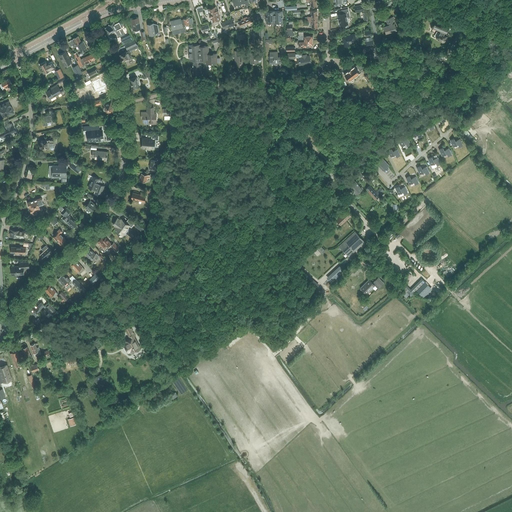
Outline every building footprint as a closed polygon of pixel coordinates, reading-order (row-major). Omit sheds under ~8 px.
[(232,0),(234,6),(237,5),(238,8),(241,7),(241,4),(245,3),(246,6),(247,7),(250,7),(249,5),(247,0),(246,0),(245,1),(244,0),(232,0)] [(354,6),(355,12),(363,10),(364,14),(367,14),(364,2),(362,2),(362,5),(354,6)] [(218,21),(221,20),(218,11),(217,11),(216,6),(205,9),(206,14),(209,13),(212,25),(219,24),(218,21)] [(339,11),(340,14),(337,15),(338,19),(337,19),(338,24),(339,24),(340,26),(348,24),(347,17),(349,16),(348,9),(339,11)] [(254,21),(255,22),(263,19),(264,10),(252,14),(252,15),(253,18),(254,21)] [(274,23),(274,11),(265,11),(266,23),(274,23)] [(282,11),(274,11),(274,23),(283,23),(282,11)] [(311,17),(307,17),(308,20),(317,19),(317,11),(311,11),(311,17)] [(241,27),(252,22),(254,21),(253,18),(252,15),(250,16),(250,17),(248,18),(247,16),(240,19),(241,21),(239,22),(241,27)] [(130,19),(133,31),(141,29),(138,17),(130,19)] [(170,22),(173,31),(172,31),(173,35),(185,32),(184,27),(185,27),(185,25),(191,23),(191,24),(193,24),(192,18),(190,18),(190,17),(183,19),(184,20),(181,20),(180,19),(174,21),(174,22),(170,22)] [(387,25),(384,26),(386,33),(396,30),(394,24),(395,23),(393,17),(385,19),(387,25)] [(225,21),(225,22),(227,28),(234,26),(232,19),(225,21)] [(317,19),(308,20),(308,21),(308,22),(312,22),(312,28),(317,28),(317,19)] [(124,34),(121,28),(122,28),(121,26),(119,23),(119,22),(115,24),(114,24),(114,23),(109,25),(110,27),(106,29),(108,34),(115,31),(118,37),(124,34)] [(153,23),(147,24),(149,35),(155,34),(159,32),(158,25),(154,26),(153,23)] [(436,39),(442,42),(444,42),(447,37),(443,35),(445,31),(447,31),(448,28),(441,26),(440,27),(434,23),(433,23),(432,24),(431,26),(431,27),(432,28),(433,29),(433,28),(440,31),(436,39)] [(205,37),(204,34),(204,32),(210,30),(208,25),(201,27),(203,36),(204,36),(205,37)] [(349,44),(356,42),(355,34),(343,37),(345,47),(349,46),(349,44)] [(130,35),(121,39),(123,44),(132,40),(130,35)] [(77,46),(80,51),(86,47),(83,41),(81,42),(78,36),(70,40),(70,41),(68,42),(71,47),(73,46),(74,48),(77,46)] [(134,40),(125,45),(127,49),(127,50),(137,45),(134,40)] [(201,73),(201,63),(205,63),(205,64),(217,64),(217,62),(220,62),(220,58),(217,58),(217,54),(209,54),(208,46),(201,46),(201,44),(189,45),(190,60),(192,60),(193,75),(200,75),(200,73),(201,73)] [(130,52),(131,52),(130,51),(130,50),(129,51),(129,50),(127,51),(124,52),(124,53),(120,55),(121,58),(121,59),(122,60),(123,61),(127,59),(127,60),(131,58),(129,54),(130,53),(130,52)] [(65,51),(59,55),(65,66),(71,62),(65,51)] [(236,60),(237,67),(244,67),(243,51),(235,51),(235,60),(236,60)] [(277,52),(269,52),(269,55),(270,64),(276,64),(276,63),(282,63),(282,55),(278,55),(277,52)] [(258,57),(259,56),(259,53),(250,53),(251,63),(258,63),(258,57)] [(311,64),(310,56),(310,55),(307,56),(306,54),(302,55),(302,54),(296,54),(295,54),(295,53),(286,53),(287,59),(295,59),(295,58),(296,58),(298,66),(311,64)] [(80,60),(77,61),(80,66),(95,59),(93,54),(80,60)] [(50,69),(55,67),(52,62),(47,65),(46,62),(40,65),(44,73),(51,70),(50,69)] [(360,73),(361,72),(366,69),(365,63),(359,64),(357,65),(355,66),(354,66),(344,74),(349,81),(350,80),(351,83),(355,80),(353,78),(360,73)] [(78,65),(72,68),(76,74),(77,76),(82,73),(81,72),(78,65)] [(147,65),(140,69),(140,70),(143,75),(144,78),(147,77),(148,80),(152,78),(152,77),(150,71),(147,65)] [(55,71),(58,79),(64,77),(60,69),(55,71)] [(85,77),(86,79),(98,73),(95,69),(85,74),(86,76),(85,77)] [(137,78),(136,76),(130,78),(131,82),(130,82),(131,86),(132,85),(134,89),(140,87),(138,83),(139,82),(137,78)] [(0,84),(2,88),(4,87),(5,88),(5,87),(7,90),(13,86),(9,78),(2,82),(2,83),(0,84)] [(95,81),(100,94),(104,92),(103,89),(107,87),(104,80),(100,82),(99,79),(95,81)] [(496,91),(499,94),(503,89),(504,90),(505,88),(506,88),(506,87),(509,83),(504,79),(496,91)] [(56,85),(53,87),(50,88),(51,90),(46,92),(50,99),(61,93),(64,92),(62,88),(59,89),(56,85)] [(11,92),(13,97),(19,95),(17,89),(11,92)] [(0,118),(0,119),(14,113),(8,102),(0,105),(0,118)] [(112,112),(113,110),(112,108),(111,106),(112,105),(111,103),(111,102),(104,104),(104,106),(103,107),(104,111),(105,111),(106,114),(113,112),(112,112)] [(141,119),(143,119),(143,122),(144,122),(144,124),(156,124),(156,111),(154,111),(154,107),(146,107),(146,112),(141,112),(141,119)] [(441,120),(442,122),(446,121),(443,115),(438,117),(437,114),(434,115),(437,122),(441,120)] [(43,117),(44,125),(51,125),(51,116),(43,117)] [(429,127),(431,130),(434,128),(431,122),(426,124),(425,121),(422,123),(425,129),(429,127)] [(0,135),(2,139),(8,136),(8,135),(8,134),(8,135),(11,134),(11,133),(15,132),(15,131),(11,124),(9,125),(0,129),(0,135)] [(463,124),(458,127),(462,132),(469,141),(473,138),(466,129),(463,124)] [(99,125),(83,126),(84,134),(87,134),(87,142),(101,141),(101,139),(103,139),(103,130),(100,130),(99,125)] [(417,135),(418,137),(422,136),(419,129),(414,132),(413,129),(410,130),(412,137),(417,135)] [(151,138),(142,137),(141,149),(154,150),(155,140),(158,140),(158,135),(151,135),(151,138)] [(406,143),(407,146),(411,145),(408,138),(403,140),(402,138),(398,139),(401,146),(406,143)] [(458,144),(459,147),(463,145),(460,139),(455,141),(454,139),(450,140),(453,146),(458,144)] [(40,148),(49,148),(50,148),(50,149),(51,150),(53,150),(54,149),(54,147),(53,147),(53,140),(51,140),(45,140),(45,141),(40,141),(40,143),(40,144),(40,147),(40,148)] [(396,154),(397,157),(400,155),(397,149),(393,151),(391,148),(388,150),(391,156),(396,154)] [(447,153),(448,156),(451,155),(449,148),(444,151),(443,148),(439,149),(442,156),(447,153)] [(107,152),(95,151),(92,151),(92,157),(94,157),(94,159),(102,159),(101,160),(107,161),(107,152)] [(381,157),(375,162),(383,171),(389,165),(381,157)] [(432,157),(428,159),(431,165),(433,168),(437,165),(440,164),(437,158),(435,159),(433,160),(432,157)] [(72,163),(69,167),(77,173),(82,168),(79,165),(78,165),(78,164),(74,163),(72,163)] [(49,177),(52,177),(53,177),(67,177),(66,166),(49,166),(49,168),(48,171),(49,174),(49,177)] [(425,172),(426,175),(429,173),(426,167),(422,169),(420,166),(417,168),(420,174),(425,172)] [(95,191),(101,194),(105,186),(97,183),(99,179),(92,176),(88,188),(94,190),(95,190),(95,191)] [(414,182),(415,185),(418,183),(415,177),(411,179),(410,176),(406,178),(409,184),(414,182)] [(352,190),(356,194),(357,193),(359,195),(362,192),(360,191),(362,189),(355,181),(349,186),(350,186),(348,188),(351,191),(352,190)] [(366,189),(375,200),(379,196),(370,186),(366,189)] [(403,192),(404,195),(408,193),(405,187),(400,189),(399,186),(396,188),(399,194),(403,192)] [(378,190),(376,192),(379,195),(384,191),(381,187),(379,189),(378,190)] [(86,196),(91,199),(92,196),(88,194),(86,192),(80,189),(78,193),(84,195),(86,196)] [(131,199),(144,202),(146,194),(141,193),(140,194),(133,192),(131,199)] [(39,206),(43,204),(41,198),(28,202),(31,213),(32,212),(33,215),(37,214),(36,211),(40,209),(39,206)] [(90,200),(85,206),(87,208),(86,210),(86,212),(88,213),(90,213),(91,211),(96,205),(90,200)] [(66,223),(67,222),(73,228),(77,224),(69,216),(69,215),(71,212),(66,207),(60,213),(63,216),(61,219),(62,220),(62,219),(65,222),(66,223)] [(346,211),(336,220),(340,225),(341,225),(343,222),(346,220),(351,216),(346,211)] [(117,220),(113,225),(115,228),(115,229),(117,231),(122,235),(128,227),(129,226),(131,228),(134,225),(134,224),(128,220),(125,224),(121,221),(120,222),(117,220)] [(56,235),(54,237),(60,244),(65,239),(60,234),(62,232),(59,229),(55,233),(56,235)] [(14,237),(23,238),(24,238),(24,232),(11,230),(10,235),(14,236),(14,237)] [(364,242),(359,237),(358,235),(355,232),(339,246),(344,251),(348,256),(364,242)] [(98,241),(97,241),(102,247),(101,249),(104,252),(111,246),(110,245),(111,244),(106,238),(104,239),(102,237),(100,239),(99,239),(98,240),(98,241)] [(315,240),(312,243),(317,248),(321,253),(325,250),(315,240)] [(116,252),(119,249),(119,248),(117,246),(114,242),(111,244),(110,245),(111,246),(116,252)] [(292,263),(295,265),(313,246),(311,244),(292,263)] [(46,246),(43,248),(42,250),(44,252),(40,255),(44,259),(52,251),(48,247),(48,248),(46,246)] [(25,254),(26,247),(11,247),(11,253),(19,253),(19,254),(20,255),(22,255),(22,254),(25,254)] [(93,256),(95,258),(97,260),(99,258),(98,257),(99,256),(96,253),(96,254),(93,251),(92,251),(90,248),(85,253),(90,259),(93,256)] [(71,266),(77,272),(79,274),(85,270),(79,263),(79,264),(76,261),(71,266)] [(28,268),(28,262),(21,263),(21,266),(11,267),(11,275),(23,274),(23,268),(28,268)] [(326,277),(331,283),(344,271),(339,266),(326,277)] [(301,271),(299,273),(316,288),(318,286),(301,271)] [(58,278),(57,279),(64,285),(65,287),(64,288),(67,290),(70,287),(70,285),(68,283),(70,280),(69,280),(67,277),(66,278),(62,274),(60,276),(58,277),(58,278)] [(89,280),(93,284),(99,278),(95,274),(89,280)] [(380,287),(384,283),(378,277),(374,281),(372,283),(369,279),(360,288),(361,288),(360,289),(363,291),(366,294),(375,285),(376,283),(379,287),(380,287)] [(402,281),(398,284),(404,290),(409,294),(410,296),(416,290),(424,281),(421,278),(410,289),(402,281)] [(76,279),(73,282),(75,284),(75,286),(77,288),(80,288),(82,286),(76,279)] [(430,287),(424,281),(416,290),(422,296),(430,287)] [(45,290),(50,296),(53,294),(55,296),(58,294),(56,291),(50,285),(45,290)] [(68,298),(61,292),(59,295),(65,301),(68,298)] [(28,310),(32,313),(33,312),(35,313),(37,310),(39,312),(44,306),(41,303),(38,306),(33,303),(29,308),(28,310)] [(49,304),(46,307),(49,309),(47,311),(53,316),(57,311),(55,309),(49,304)] [(126,344),(124,345),(126,350),(127,353),(130,352),(131,354),(140,349),(134,337),(135,337),(131,329),(130,329),(129,327),(125,329),(130,339),(125,341),(126,344)] [(37,355),(40,355),(41,358),(40,356),(42,356),(41,354),(40,350),(38,351),(35,343),(30,345),(33,353),(34,356),(37,355)] [(22,351),(25,357),(27,357),(27,358),(28,357),(28,356),(30,355),(30,353),(27,346),(22,348),(23,350),(22,351)] [(86,354),(92,351),(90,346),(84,349),(79,351),(84,360),(88,358),(86,354)] [(10,354),(13,362),(15,368),(23,365),(18,351),(10,354)] [(75,355),(67,358),(69,364),(77,361),(75,355)] [(37,364),(30,366),(32,372),(39,370),(37,364)] [(0,370),(1,374),(0,373),(0,383),(4,382),(12,379),(7,365),(0,367),(0,370)] [(101,375),(94,379),(100,390),(107,386),(101,375)] [(68,420),(70,426),(76,425),(74,418),(68,420)]
